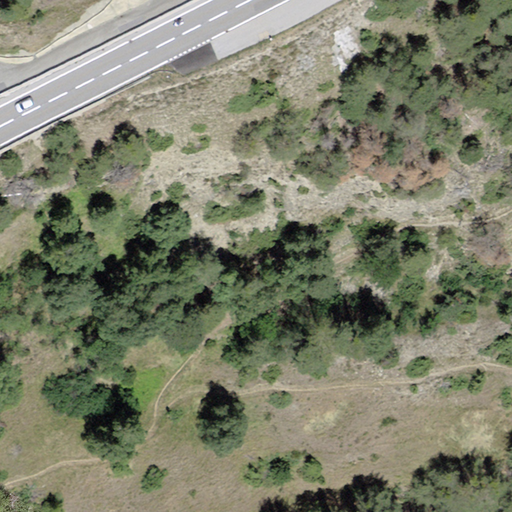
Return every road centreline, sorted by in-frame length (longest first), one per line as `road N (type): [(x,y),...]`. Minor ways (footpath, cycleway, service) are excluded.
road 1 (primary): [(0,125),(245,0)]
road 2 (unclassified): [(0,83),(166,0)]
